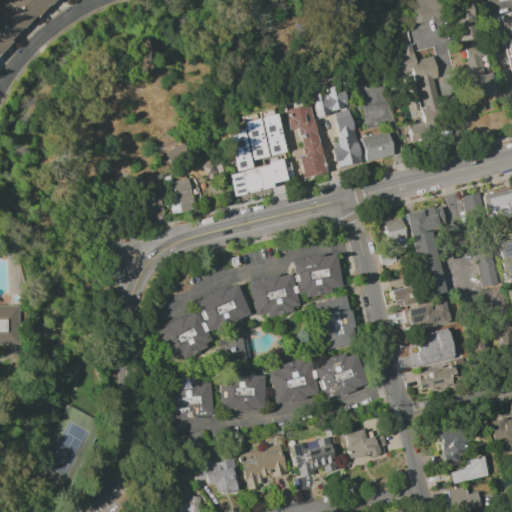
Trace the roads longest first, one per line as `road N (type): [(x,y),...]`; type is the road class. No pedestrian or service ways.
road 1 (secondary): [(345,199),(189,238),(153,257),(127,312),(123,463),(85,511)]
road 2 (residential): [(345,199),(423,511)]
road 3 (primary): [(511,156),(345,199)]
road 4 (residential): [(101,0),(29,47),(0,88)]
